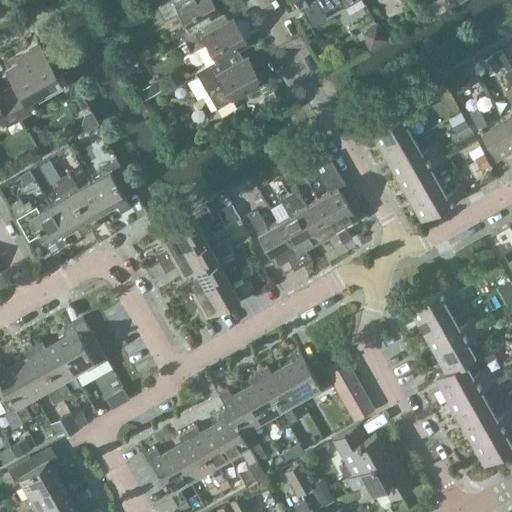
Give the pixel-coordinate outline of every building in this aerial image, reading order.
[(138,0),(113,15),(122,30),(150,14),(141,0),(138,0)] [(219,12),(219,11),(212,0),(153,0),(164,21),(180,12),(189,28),(190,29),(219,12)] [(297,0),(312,24),(326,16),(323,12),(339,3),(340,6),(342,6),(352,0),(297,0)] [(237,49),(247,44),(233,18),(229,20),(223,9),(219,11),(219,12),(190,29),(189,28),(181,32),(192,51),(207,43),(216,60),(217,60),(237,49)] [(5,89),(19,114),(34,105),(29,96),(60,79),(41,47),(7,67),(16,82),(5,89)] [(241,57),(237,49),(217,60),(216,60),(195,72),(197,76),(187,81),(197,98),(206,93),(215,108),(261,82),(246,55),(241,57)] [(511,81),(511,70),(511,68),(500,49),(495,51),(505,68),(502,70),(510,83),(511,81)] [(500,68),(491,53),(481,59),(481,60),(489,74),(500,68)] [(511,134),(511,86),(504,90),(511,102),(511,107),(500,114),(511,134)] [(19,114),(5,89),(0,91),(0,116),(4,123),(19,114)] [(384,153),(412,137),(404,124),(421,114),(417,106),(400,116),(400,115),(371,132),(384,153)] [(511,146),(511,134),(500,114),(487,122),(477,106),(469,110),(479,127),(478,127),(495,156),(511,146)] [(73,144),(85,139),(92,153),(103,148),(91,122),(68,133),(73,144)] [(396,174),(441,148),(437,141),(420,151),(412,137),(384,153),(396,174)] [(490,167),(484,153),(481,154),(476,142),(466,146),(477,172),(490,167)] [(408,195),(436,179),(428,166),(446,156),(441,148),(396,174),(408,195)] [(284,160),(292,174),(301,169),(293,155),(284,160)] [(317,197),(342,241),(351,236),(345,225),(356,219),(339,189),(346,185),(329,156),(313,165),(328,191),(317,197)] [(89,180),(106,209),(118,203),(122,210),(131,204),(120,184),(129,179),(117,157),(96,169),(99,174),(89,180)] [(106,209),(89,180),(77,186),(69,170),(60,175),(90,227),(99,223),(95,215),(106,209)] [(81,232),(90,227),(60,175),(51,181),(60,196),(48,203),(65,232),(77,226),(81,232)] [(436,179),(408,195),(420,217),(449,200),(448,199),(465,190),(461,183),(444,193),(436,179)] [(342,241),(317,197),(307,203),(298,188),(288,193),(316,242),(327,236),(333,246),(342,241)] [(306,248),(316,242),(288,193),(279,199),(288,215),(278,220),(303,263),(312,258),(306,248)] [(56,238),(65,232),(48,203),(38,208),(35,203),(16,214),(28,236),(39,230),(50,250),(60,245),(56,238)] [(159,262),(204,236),(213,231),(207,220),(212,217),(205,204),(187,214),(189,218),(159,236),(165,247),(154,253),(159,262)] [(219,208),(224,221),(235,217),(229,204),(219,208)] [(303,263),(278,220),(268,226),(259,210),(249,216),(257,232),(276,265),(287,259),(293,269),(303,263)] [(181,275),(229,247),(224,238),(210,246),(204,236),(159,262),(164,271),(175,265),(181,275)] [(182,301),(226,275),(221,265),(235,257),(229,247),(181,275),(187,286),(176,292),(182,301)] [(226,275),(182,301),(187,311),(198,305),(204,315),(238,296),(252,287),(246,278),(232,286),(226,275)] [(420,329),(450,312),(442,299),(458,289),(454,282),(438,291),(438,290),(408,307),(420,329)] [(432,350),(478,324),(474,317),(458,326),(450,312),(420,329),(432,350)] [(55,340),(72,370),(83,364),(85,368),(105,356),(81,315),(61,327),(65,334),(55,340)] [(463,361),(464,362),(475,356),(466,341),(483,331),(478,324),(432,350),(445,372),(463,361)] [(72,370),(55,340),(44,346),(40,339),(31,344),(61,397),(70,392),(61,376),(72,370)] [(53,402),(61,397),(31,344),(22,350),(26,357),(15,363),(32,393),(44,386),(53,402)] [(328,377),(322,366),(316,355),(305,361),(297,346),(287,352),(291,359),(281,365),(297,395),(308,388),(311,393),(331,381),(328,377)] [(328,377),(348,365),(342,355),(322,366),(328,377)] [(32,393),(15,363),(5,369),(1,361),(0,361),(0,379),(14,404),(13,404),(22,419),(31,414),(22,399),(32,393)] [(472,375),(464,362),(463,361),(445,372),(435,378),(446,398),(490,373),(487,367),(472,375)] [(297,395),(281,365),(270,371),(266,364),(257,369),(286,422),(295,417),(286,401),(297,395)] [(334,387),(354,375),(348,365),(328,377),(331,381),(334,387)] [(277,427),(286,422),(257,369),(247,374),(252,382),(241,388),(257,418),(268,411),(277,427)] [(458,419),(487,403),(480,390),(495,381),(490,373),(446,398),(458,419)] [(340,398),(360,386),(354,375),(334,387),(340,398)] [(14,404),(0,379),(0,400),(5,409),(13,404),(14,404)] [(345,408),(366,396),(360,386),(340,398),(345,408)] [(257,418),(241,388),(230,394),(226,387),(216,393),(224,406),(225,406),(246,445),(247,445),(256,440),(246,424),(257,418)] [(366,396),(345,408),(351,418),(372,406),(366,396)] [(470,440),(511,416),(511,410),(511,409),(496,418),(487,403),(458,419),(470,440)] [(57,434),(85,417),(77,404),(49,420),(57,434)] [(255,459),(247,445),(246,445),(225,406),(224,406),(214,412),(218,419),(208,425),(225,454),(236,448),(245,464),(247,463),(255,459)] [(511,416),(470,440),(483,462),(511,445),(504,432),(511,427),(511,416)] [(225,454),(208,425),(198,431),(194,424),(184,429),(215,482),(217,481),(223,477),(214,460),(225,454)] [(345,475),(385,452),(373,431),(362,436),(355,424),(332,438),(345,462),(339,465),(345,475)] [(206,487),(215,482),(184,429),(175,434),(179,442),(169,448),(185,477),(197,470),(206,487)] [(247,445),(255,459),(264,454),(256,440),(247,445)] [(185,477),(169,448),(158,454),(154,446),(145,451),(165,488),(166,488),(175,504),(184,500),(174,483),(185,477)] [(385,452),(345,475),(351,486),(362,480),(369,491),(372,490),(379,504),(383,506),(388,507),(390,503),(392,498),(390,498),(412,485),(391,449),(385,452)] [(29,495),(58,478),(52,468),(60,464),(53,453),(33,464),(27,454),(7,466),(18,486),(22,484),(29,495)] [(255,459),(247,463),(251,471),(259,467),(255,459)] [(297,492),(309,485),(296,462),(284,469),(297,492)] [(223,477),(217,481),(221,490),(228,486),(223,477)] [(44,511),(76,494),(71,484),(63,488),(58,478),(29,495),(35,505),(23,511),(44,511)] [(316,494),(326,488),(328,487),(323,479),(321,481),(319,478),(310,484),(316,494)] [(326,488),(316,494),(323,505),(333,499),(326,488)] [(150,511),(178,511),(179,511),(166,490),(145,503),(150,511)] [(76,511),(74,508),(82,503),(76,494),(44,511),(76,511)] [(228,501),(233,511),(250,511),(240,494),(228,501)] [(310,511),(303,498),(292,504),(297,511),(310,511)] [(184,500),(175,504),(178,510),(187,505),(184,500)] [(216,511),(233,511),(228,501),(215,508),(216,511)]
